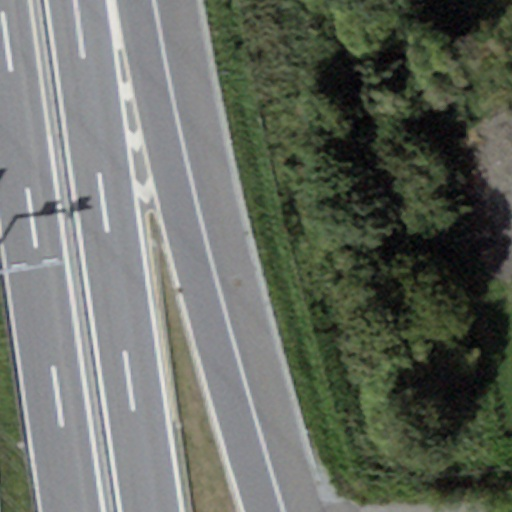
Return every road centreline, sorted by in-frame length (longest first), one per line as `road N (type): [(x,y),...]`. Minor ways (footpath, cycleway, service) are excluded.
road 1 (trunk): [(261,511),(160,120),(105,0)]
road 2 (trunk): [(5,0),(75,511)]
road 3 (trunk): [(151,511),(82,0)]
